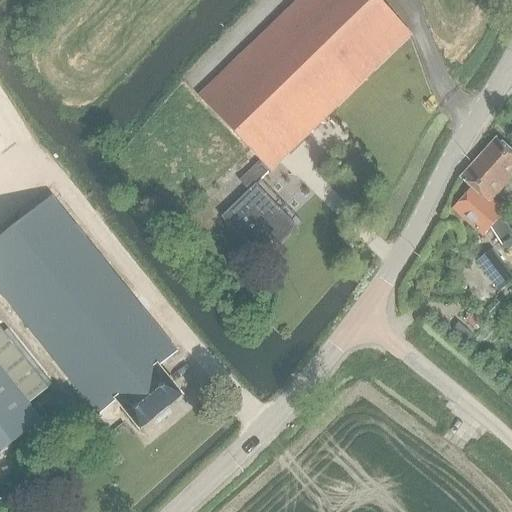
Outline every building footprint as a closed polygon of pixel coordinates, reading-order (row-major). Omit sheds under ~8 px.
[(221,218),(228,225),(263,261),(297,228),(256,186),(411,36),(377,0),(298,0),(199,97),(260,161),(239,181),(249,191),(221,218)] [(14,143),(13,124),(3,124),(4,143),(14,143)] [(489,204),(492,200),(511,178),(511,153),(496,139),(461,178),(472,189),(489,204)] [(505,211),(492,200),(489,204),(472,189),(453,210),(483,237),(490,229),(501,246),(511,234),(500,217),(505,211)] [(53,200),(0,242),(0,293),(1,293),(13,307),(6,313),(13,322),(20,316),(73,382),(81,393),(88,401),(92,398),(103,411),(116,401),(140,431),(182,397),(167,378),(176,371),(176,367),(169,358),(141,322),(147,318),(53,200)] [(511,276),(492,250),(475,263),(498,293),(511,282),(511,276)] [(474,311),(465,321),(474,329),(483,319),(474,311)] [(0,319),(0,459),(50,421),(7,365),(14,360),(10,355),(21,347),(0,319)]
